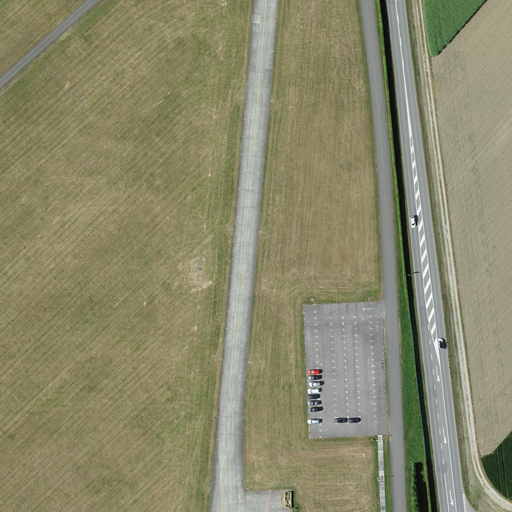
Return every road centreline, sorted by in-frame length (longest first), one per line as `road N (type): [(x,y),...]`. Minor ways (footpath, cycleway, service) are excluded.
road 1 (track): [(417,0),(474,459),(487,488),(511,507)]
road 2 (tertiary): [(452,511),(395,0)]
